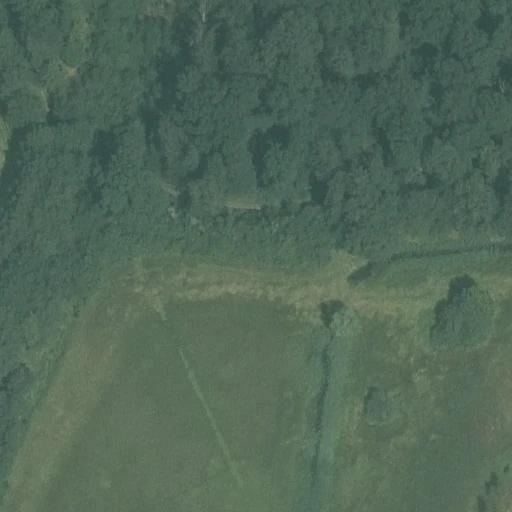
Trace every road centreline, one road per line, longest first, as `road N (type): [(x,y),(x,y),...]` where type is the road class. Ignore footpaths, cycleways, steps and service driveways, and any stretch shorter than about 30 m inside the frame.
road 1 (track): [(51,164),(0,9)]
road 2 (track): [(0,295),(51,164)]
